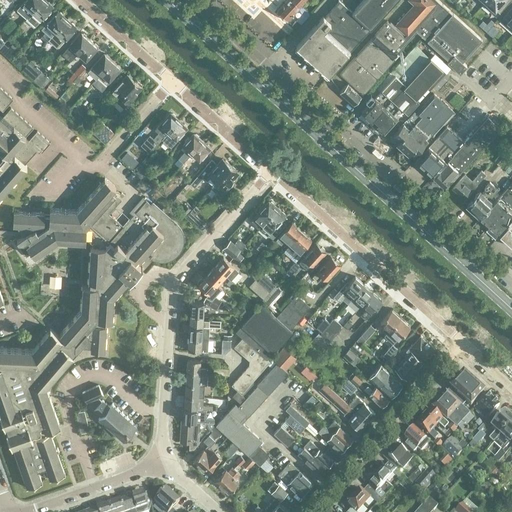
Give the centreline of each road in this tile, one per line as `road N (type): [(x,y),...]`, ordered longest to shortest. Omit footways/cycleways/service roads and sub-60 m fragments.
road 1 (residential): [(163,462),(173,284),(272,172)]
road 2 (residential): [(272,172),(462,342)]
road 3 (residential): [(309,511),(462,342)]
road 4 (tertiary): [(470,271),(307,126)]
road 5 (residential): [(337,127),(196,0)]
road 6 (tertiary): [(307,126),(166,0)]
road 7 (residential): [(474,250),(337,127)]
road 8 (residential): [(28,511),(163,462)]
road 9 (residential): [(82,162),(93,172),(173,81)]
road 10 (residential): [(173,81),(272,172)]
road 11 (residential): [(81,0),(173,81)]
